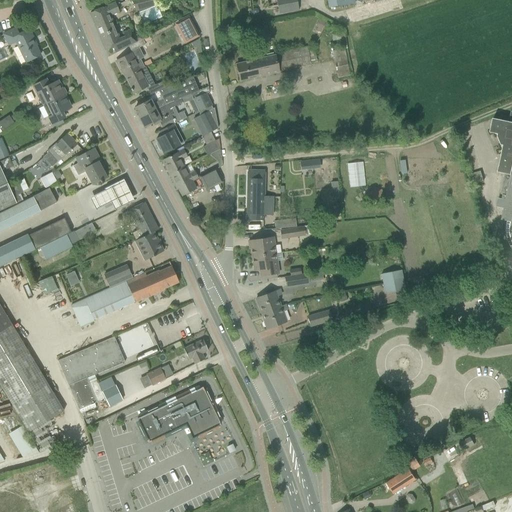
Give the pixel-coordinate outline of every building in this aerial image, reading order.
[(153,4),(151,0),(131,0),(137,13),(156,6),(155,4),(153,4)] [(296,0),(275,0),(278,14),(298,11),(296,0)] [(118,37),(109,16),(119,12),(115,3),(90,13),(105,51),(112,48),(113,48),(116,53),(128,47),(128,46),(136,42),(130,31),(118,37)] [(198,37),(188,17),(174,25),(184,44),(198,37)] [(317,28),(315,31),(320,33),(325,23),(321,20),(317,28)] [(15,42),(26,63),(40,56),(32,40),(33,40),(28,30),(18,34),(15,29),(3,35),(8,45),(15,42)] [(136,42),(128,46),(128,47),(131,52),(136,49),(145,45),(142,39),(136,42)] [(198,39),(190,44),(191,47),(196,49),(197,53),(201,53),(198,39)] [(313,47),(298,50),(278,54),(278,55),(236,65),(239,81),(279,72),(315,65),(313,47)] [(195,51),(185,53),(189,72),(199,70),(195,51)] [(130,54),(116,62),(119,68),(120,67),(125,77),(144,67),(142,63),(140,59),(134,62),(130,54)] [(348,69),(346,61),(334,63),(336,71),(348,69)] [(154,85),(144,67),(125,77),(131,89),(130,89),(131,91),(132,91),(133,93),(147,86),(151,94),(158,90),(159,92),(165,89),(162,82),(154,85)] [(43,76),(31,82),(33,86),(44,80),(43,76)] [(183,81),(165,89),(159,92),(163,99),(166,104),(179,99),(191,94),(198,91),(192,77),(183,81)] [(46,103),(64,95),(57,81),(48,86),(45,80),(44,80),(33,86),(41,102),(42,104),(45,104),(47,103),(46,103)] [(208,87),(198,91),(191,94),(198,112),(212,106),(207,93),(209,92),(208,87)] [(70,108),(64,95),(46,103),(47,103),(53,115),(48,117),(52,124),(61,119),(64,118),(61,112),(70,108)] [(166,104),(163,99),(151,105),(149,100),(134,108),(135,108),(139,118),(165,104),(166,104)] [(166,104),(165,104),(139,118),(144,127),(145,127),(153,123),(154,125),(159,122),(162,129),(173,124),(176,122),(172,115),(171,115),(168,110),(181,104),(179,99),(166,104)] [(210,132),(217,129),(214,108),(198,116),(207,134),(210,132)] [(511,111),(509,122),(493,118),(490,133),(498,134),(498,136),(501,145),(503,145),(497,172),(511,175),(506,196),(502,195),(501,200),(505,201),(504,208),(496,206),(496,207),(503,208),(501,220),(507,221),(506,224),(506,229),(506,233),(507,238),(508,242),(510,247),(511,249),(511,111)] [(8,116),(0,121),(0,130),(1,132),(13,124),(8,116)] [(61,119),(52,124),(54,128),(63,124),(61,119)] [(173,124),(162,129),(158,132),(161,137),(156,139),(157,143),(156,144),(159,151),(161,150),(163,154),(179,145),(172,132),(176,130),(173,124)] [(219,149),(210,132),(207,134),(201,137),(205,146),(202,147),(206,156),(219,149)] [(42,157),(51,167),(77,145),(66,134),(47,151),(48,152),(42,157)] [(0,159),(9,156),(1,138),(0,138),(0,159)] [(85,172),(92,184),(99,181),(100,183),(102,182),(101,181),(107,178),(103,171),(102,172),(98,163),(100,162),(93,149),(78,157),(80,162),(72,166),(77,176),(85,172)] [(169,175),(184,167),(180,159),(186,157),(183,150),(177,153),(162,161),(169,175)] [(219,150),(210,154),(211,156),(217,162),(220,160),(219,150)] [(319,160),(312,161),(313,169),(320,168),(319,160)] [(184,167),(169,175),(176,189),(178,188),(182,196),(185,194),(186,196),(192,193),(191,191),(195,189),(192,181),(197,178),(194,172),(188,175),(184,167)] [(0,168),(0,210),(16,203),(13,197),(23,193),(18,182),(8,186),(2,172),(0,168)] [(206,190),(222,182),(215,169),(199,177),(206,190)] [(264,196),(264,171),(247,170),(246,220),(263,221),(263,205),(270,205),(270,196),(264,196)] [(51,172),(40,179),(45,188),(56,182),(51,172)] [(124,181),(90,198),(96,209),(111,201),(115,209),(134,200),(124,181)] [(33,197),(40,212),(57,204),(49,189),(33,197)] [(383,201),(381,189),(363,192),(365,204),(383,201)] [(33,197),(24,202),(31,216),(40,212),(33,197)] [(498,199),(496,206),(504,208),(505,201),(501,200),(498,199)] [(24,202),(15,206),(22,221),(31,216),(24,202)] [(158,230),(144,203),(121,214),(124,219),(131,216),(138,230),(144,226),(148,235),(153,232),(158,230)] [(15,206),(6,211),(14,225),(22,221),(15,206)] [(6,211),(0,214),(0,220),(5,230),(14,225),(6,211)] [(64,218),(28,236),(34,249),(34,250),(39,248),(66,235),(71,233),(64,218)] [(96,232),(92,223),(74,232),(78,241),(96,232)] [(163,251),(153,232),(148,235),(144,226),(138,230),(131,233),(135,240),(134,241),(134,242),(138,240),(147,258),(147,259),(163,251)] [(310,226),(298,228),(280,231),(281,239),(305,235),(311,234),(310,226)] [(27,235),(18,239),(25,254),(34,249),(28,236),(27,235)] [(66,235),(39,248),(45,260),(72,247),(66,235)] [(270,238),(248,241),(249,249),(251,249),(252,257),(272,254),(270,238)] [(18,239),(9,243),(16,258),(25,254),(18,239)] [(9,243),(0,248),(7,262),(16,258),(9,243)] [(273,261),(272,254),(252,257),(254,271),(259,270),(260,276),(278,274),(276,261),(273,261)] [(130,273),(126,265),(103,276),(106,283),(130,273)] [(164,289),(178,282),(171,267),(159,272),(158,271),(146,276),(144,273),(125,281),(134,302),(135,303),(164,290),(164,289)] [(401,271),(381,275),(383,284),(403,280),(401,271)] [(74,272),(65,275),(70,286),(78,283),(74,272)] [(301,274),(290,276),(289,276),(284,277),(286,288),(309,284),(307,273),(301,274)] [(45,294),(57,290),(54,278),(41,282),(45,294)] [(383,284),(385,294),(404,290),(403,280),(383,284)] [(125,281),(71,306),(79,326),(93,320),(92,319),(134,302),(125,281)] [(261,314),(280,307),(278,307),(275,300),(277,300),(276,296),(281,295),(279,290),(256,298),(261,314)] [(0,304),(0,379),(33,434),(66,413),(0,304)] [(280,307),(261,314),(262,316),(264,316),(265,319),(263,320),(267,329),(286,322),(285,321),(285,322),(283,322),(281,315),(283,315),(282,311),(286,310),(285,305),(280,307)] [(168,324),(183,320),(180,310),(165,314),(168,324)] [(307,316),(310,326),(331,320),(328,310),(307,316)] [(113,337),(57,361),(78,410),(95,403),(97,402),(96,401),(104,398),(96,381),(89,384),(87,378),(94,375),(124,362),(113,337)] [(202,340),(183,349),(188,360),(192,358),(195,364),(204,360),(201,354),(208,351),(202,340)] [(165,379),(159,367),(146,374),(152,386),(165,379)] [(114,385),(101,392),(109,407),(122,400),(114,385)] [(195,391),(194,389),(190,391),(191,393),(175,400),(174,398),(166,402),(167,404),(137,419),(148,442),(186,425),(192,438),(220,425),(202,387),(195,391)] [(126,407),(128,414),(150,407),(148,400),(126,407)] [(475,445),(470,437),(458,443),(463,452),(475,445)] [(416,480),(409,469),(387,483),(394,494),(416,480)]
